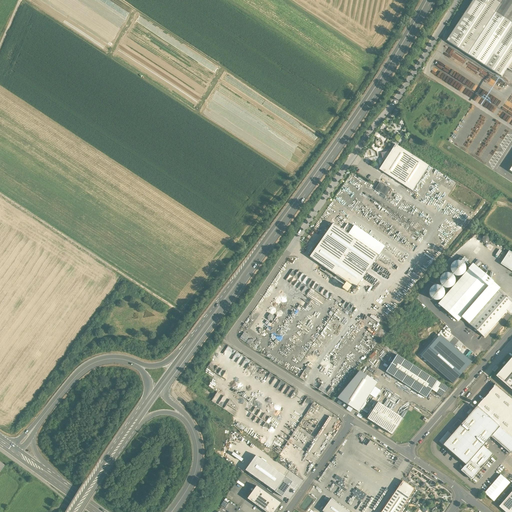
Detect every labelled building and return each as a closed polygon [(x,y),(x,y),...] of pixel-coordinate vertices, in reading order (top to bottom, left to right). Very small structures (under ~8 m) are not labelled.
[(500,5),(493,0),(474,0),(447,41),(502,77),(507,69),(511,71),(511,24),(495,13),(500,5)] [(511,0),(493,0),(500,5),(495,13),(511,24),(511,0)] [(395,144),(390,153),(388,152),(381,153),(382,160),(384,161),(379,170),(412,191),(429,166),(395,144)] [(390,189),(379,183),(375,189),(385,196),(390,189)] [(378,256),(332,224),(309,257),(355,289),(378,256)] [(511,252),(509,251),(501,264),(511,271),(511,252)] [(464,272),(465,269),(464,266),(463,263),(460,262),(457,261),(454,262),(452,263),(450,266),(450,269),(450,272),(452,274),(455,276),(457,276),(460,276),(463,274),(464,272)] [(325,270),(318,265),(315,268),(323,274),(325,270)] [(478,269),(472,265),(467,270),(468,271),(438,304),(458,321),(461,317),(492,282),(484,275),(478,269)] [(487,272),(480,266),(478,269),(484,275),(487,272)] [(454,284),(455,281),(454,278),(452,275),(450,274),(447,273),(444,274),(441,276),(440,278),(439,281),(440,284),(442,286),(444,288),(447,289),(450,288),(452,286),(454,284)] [(492,282),(461,317),(468,324),(497,291),(499,288),(493,282),(492,282)] [(443,296),(444,293),(443,290),(442,287),(439,286),(436,285),(433,286),(431,288),(429,290),(429,293),(429,296),(431,299),(433,300),(436,301),(439,300),(442,298),(443,296)] [(468,324),(484,337),(511,305),(511,303),(497,291),(468,324)] [(441,337),(423,358),(453,383),(471,363),(441,337)] [(437,381),(396,355),(386,372),(426,398),(432,390),(437,381)] [(511,511),(511,355),(495,375),(511,390),(511,490),(498,506),(504,511),(511,511)] [(376,382),(358,370),(335,398),(357,411),(376,382)] [(447,388),(437,381),(432,390),(442,396),(447,388)] [(496,384),(488,393),(484,398),(477,406),(476,407),(499,427),(511,438),(511,398),(496,384)] [(403,418),(378,402),(367,419),(392,435),(403,418)] [(451,436),(443,445),(466,465),(470,460),(483,446),(487,441),(490,437),(491,437),(499,427),(476,407),(451,436)] [(511,438),(499,427),(491,437),(510,453),(511,450),(511,438)] [(440,442),(443,445),(451,436),(447,433),(440,442)] [(483,446),(470,460),(480,469),(481,468),(493,455),(493,454),(483,446)] [(293,482),(256,455),(245,470),(282,497),(293,482)] [(470,460),(466,465),(465,466),(464,466),(461,470),(461,471),(471,479),(480,469),(470,460)] [(510,483),(499,474),(483,492),(494,501),(510,483)] [(402,481),(382,511),(400,511),(415,489),(402,481)] [(275,511),(281,504),(256,487),(247,499),(265,511),(275,511)] [(348,511),(329,499),(320,511),(322,511),(348,511)]
